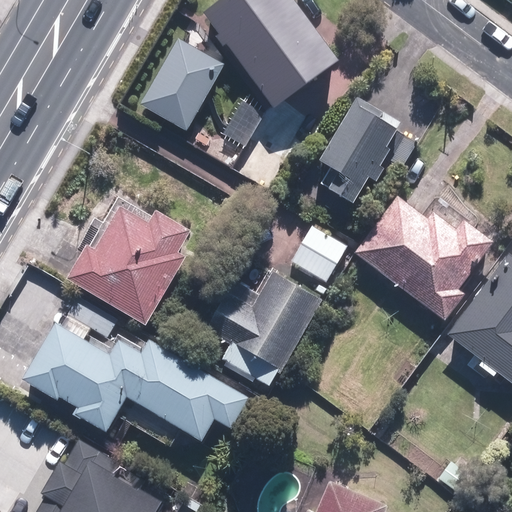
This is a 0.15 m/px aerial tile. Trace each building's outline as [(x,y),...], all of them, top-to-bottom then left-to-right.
[(329,65),(281,0),(224,0),(199,19),(267,111),(329,65)] [(217,66),(168,45),(139,109),(189,131),(217,66)] [(349,102),(311,167),(318,171),(307,189),(344,211),(361,183),(369,187),(378,172),(373,169),(378,161),(397,173),(415,142),(349,102)] [(254,127),(230,115),(219,138),(242,150),(254,127)] [(86,250),(80,247),(58,284),(138,330),(178,261),(171,257),(185,235),(117,196),(86,250)] [(394,206),(389,202),(348,256),(439,325),(459,297),(452,292),(488,245),(458,223),(451,232),(429,215),(424,223),(397,203),(394,206)] [(327,248),(336,233),(313,219),(286,264),(322,286),(341,256),(327,248)] [(511,390),(511,267),(501,259),(442,340),(511,390)] [(316,299),(265,271),(215,363),(265,391),(316,299)] [(102,363),(47,332),(19,382),(72,412),(68,419),(100,437),(121,401),(195,443),(224,393),(143,347),(135,361),(111,348),(102,363)] [(154,511),(161,501),(116,476),(123,463),(80,438),(65,464),(59,461),(41,493),(45,495),(34,511),(154,511)] [(455,464),(449,459),(433,480),(456,497),(470,478),(463,473),(470,464),(460,457),(455,464)] [(379,511),(380,511),(320,485),(308,511),(379,511)]
